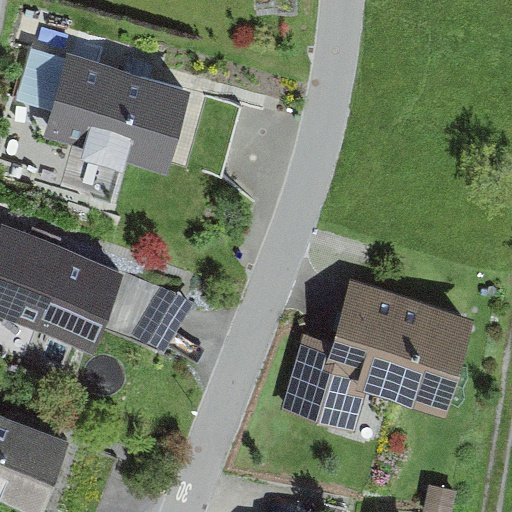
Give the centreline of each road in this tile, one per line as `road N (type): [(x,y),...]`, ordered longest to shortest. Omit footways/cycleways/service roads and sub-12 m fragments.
road 1 (residential): [(342,0),(322,146),(182,511)]
road 2 (track): [(511,379),(490,511)]
